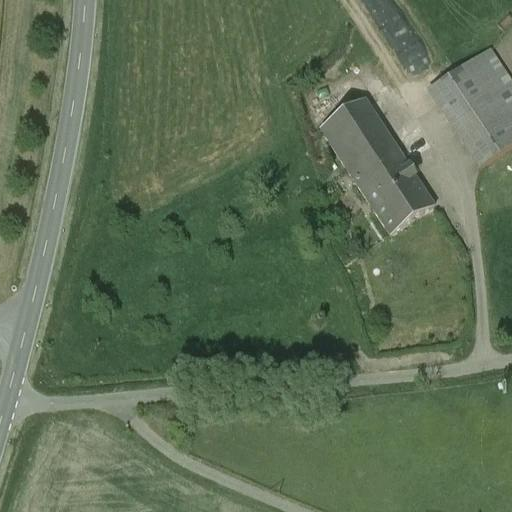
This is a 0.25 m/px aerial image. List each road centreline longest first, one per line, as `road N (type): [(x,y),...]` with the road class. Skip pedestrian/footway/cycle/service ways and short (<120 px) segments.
road 1 (unclassified): [(511,357),(369,381),(5,405)]
road 2 (tertiary): [(84,0),(52,213),(5,405)]
